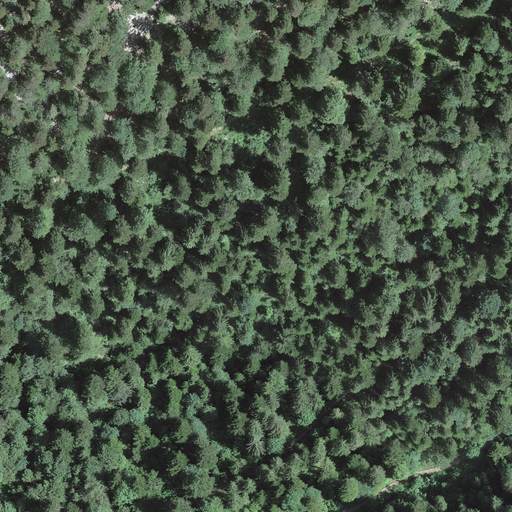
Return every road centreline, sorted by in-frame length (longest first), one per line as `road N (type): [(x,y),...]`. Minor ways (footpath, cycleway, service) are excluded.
road 1 (track): [(483,0),(45,212)]
road 2 (track): [(165,511),(253,461),(511,267)]
road 3 (track): [(511,424),(336,511)]
